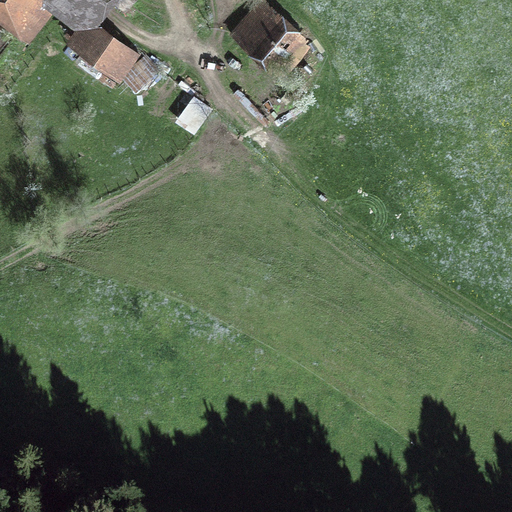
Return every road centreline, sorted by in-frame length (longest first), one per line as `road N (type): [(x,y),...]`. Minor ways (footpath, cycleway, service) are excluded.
road 1 (track): [(0,274),(210,153),(238,125)]
road 2 (track): [(411,277),(318,204),(238,125)]
road 3 (track): [(167,0),(238,125)]
